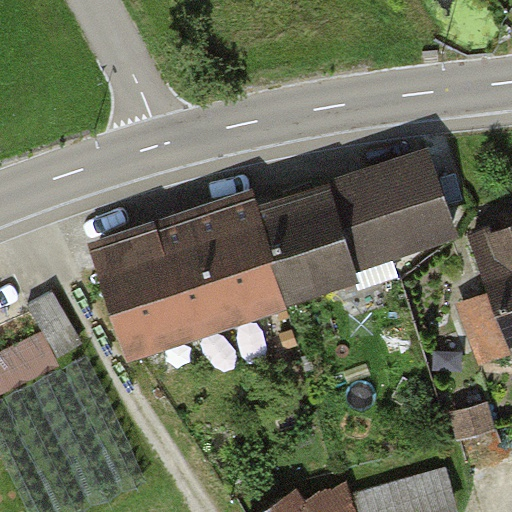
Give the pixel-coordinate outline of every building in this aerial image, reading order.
[(430,154),(261,211),(284,295),(353,272),(349,260),(454,224),(430,154)] [(157,230),(98,250),(131,346),(284,295),(261,211),(258,202),(159,234),(157,230)] [(511,226),(476,240),(511,340),(511,226)] [(0,392),(66,358),(47,323),(0,347),(0,392)] [(431,511),(453,506),(443,472),(351,499),(348,490),(296,503),(282,498),(260,511),(431,511)]
